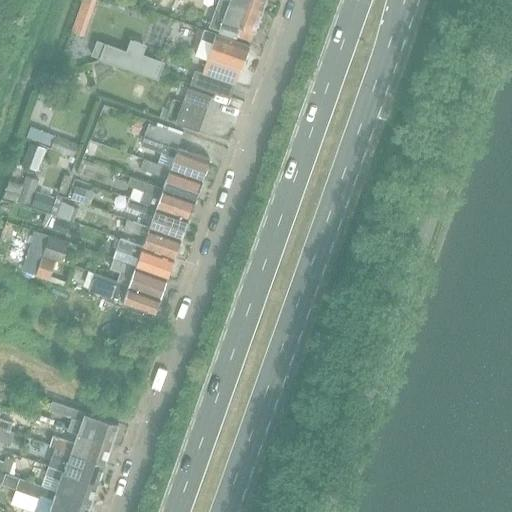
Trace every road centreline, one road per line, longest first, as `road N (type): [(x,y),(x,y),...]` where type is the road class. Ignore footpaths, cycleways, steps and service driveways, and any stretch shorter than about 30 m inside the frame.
road 1 (primary): [(354,0),(173,511)]
road 2 (primary): [(221,511),(402,0)]
road 3 (residential): [(122,511),(299,0)]
